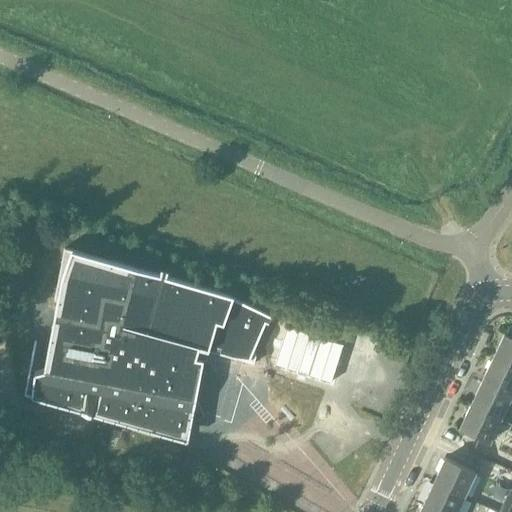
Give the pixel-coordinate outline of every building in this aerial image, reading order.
[(491,126),(501,103),(487,97),(477,120),(491,126)] [(188,441),(203,362),(196,360),(199,349),(254,364),(254,363),(252,362),(254,355),(256,356),(257,355),(254,354),(270,316),(224,294),(64,248),(54,300),(57,300),(46,360),(32,358),(24,395),(188,441)] [(331,387),(342,345),(286,327),(273,369),(331,387)] [(511,337),(504,334),(493,358),(511,366),(511,337)] [(511,366),(493,358),(482,381),(511,395),(511,394),(511,366)] [(511,395),(482,381),(471,404),(501,418),(511,395)] [(501,418),(471,404),(460,428),(489,442),(501,418)] [(331,427),(319,437),(326,446),(338,437),(331,427)] [(117,446),(108,443),(106,451),(115,454),(117,446)] [(434,482),(464,496),(475,472),(445,458),(434,482)] [(510,489),(511,490),(511,471),(506,469),(499,484),(510,489)] [(434,482),(423,505),(438,511),(456,511),(464,496),(434,482)] [(503,504),(511,508),(511,504),(511,490),(510,489),(503,504)]
